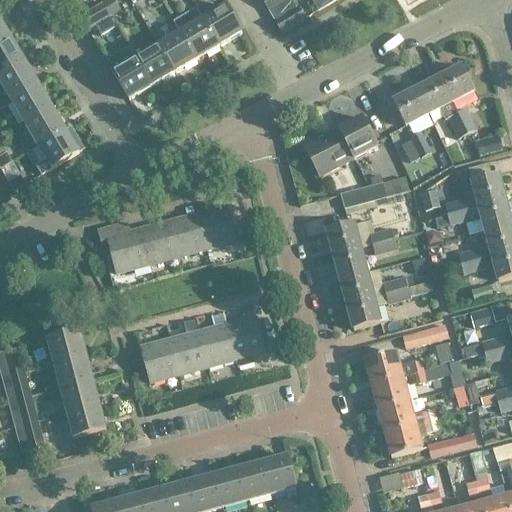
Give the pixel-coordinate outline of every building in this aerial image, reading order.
[(112,0),(103,5),(111,17),(120,12),(113,0),(112,0)] [(260,0),(268,12),(281,5),(288,0),(260,0)] [(317,0),(312,3),(317,14),(340,0),(317,0)] [(111,17),(103,5),(82,18),(89,29),(87,30),(88,31),(95,27),(102,37),(117,28),(111,17)] [(288,15),(281,5),(268,12),(281,35),(303,22),(296,11),(288,15)] [(203,21),(220,49),(242,35),(226,7),(203,21)] [(0,49),(13,42),(0,20),(0,49)] [(181,34),(197,62),(220,49),(203,21),(181,34)] [(158,47),(175,75),(197,62),(181,34),(158,47)] [(0,49),(0,80),(26,65),(13,42),(0,49)] [(131,52),(136,61),(152,88),(175,75),(158,47),(146,54),(143,49),(138,47),(131,52)] [(136,61),(113,74),(130,102),(152,88),(136,61)] [(26,65),(0,80),(0,83),(12,103),(40,87),(26,65)] [(439,81),(451,105),(474,93),(462,69),(439,81)] [(468,138),(457,117),(451,105),(439,81),(416,92),(428,117),(439,111),(445,123),(447,123),(457,143),(468,138)] [(12,103),(25,126),(53,109),(40,87),(12,103)] [(405,129),(428,117),(416,92),(393,104),(405,129)] [(25,126),(38,148),(66,132),(53,109),(25,126)] [(467,112),(457,117),(468,138),(477,133),(467,112)] [(339,132),(354,162),(377,150),(362,120),(339,132)] [(80,154),(66,132),(38,148),(46,162),(38,167),(43,176),(80,154)] [(339,132),(334,135),(305,149),(320,179),(354,162),(339,132)] [(432,156),(420,135),(409,141),(411,143),(401,148),(410,165),(419,160),(420,162),(432,156)] [(0,170),(0,171),(12,163),(7,154),(0,158),(0,170)] [(14,194),(26,186),(20,177),(8,184),(14,194)] [(469,212),(505,202),(498,177),(471,184),(475,200),(467,202),(469,212)] [(430,181),(412,186),(417,205),(435,201),(430,181)] [(382,185),(368,189),(372,204),(386,200),(382,185)] [(372,204),(368,189),(340,197),(344,211),(372,204)] [(445,208),(447,218),(469,212),(467,202),(445,208)] [(473,226),(482,223),(484,234),(511,227),(505,202),(469,212),(472,221),(473,226)] [(195,217),(204,252),(234,245),(224,207),(209,211),(210,213),(195,217)] [(472,221),(469,212),(447,218),(436,221),(438,231),(450,228),(449,228),(472,221)] [(165,224),(174,260),(204,252),(195,217),(165,224)] [(145,267),(136,232),(128,234),(126,224),(97,232),(102,251),(108,250),(115,275),(145,267)] [(136,232),(145,267),(174,260),(165,224),(136,232)] [(327,232),(333,257),(360,250),(353,225),(327,232)] [(483,261),(511,252),(511,228),(511,227),(484,234),(488,249),(480,251),(483,261)] [(372,247),(394,241),(391,232),(373,237),(370,238),(372,247)] [(394,241),(372,247),(373,248),(376,261),(398,255),(394,241)] [(360,250),(333,257),(340,282),(366,275),(360,250)] [(483,261),(480,251),(456,257),(459,267),(483,261)] [(485,271),(494,269),(498,284),(511,279),(511,252),(483,261),(485,271)] [(462,277),(485,271),(483,261),(459,267),(462,277)] [(378,272),(380,282),(407,276),(405,266),(378,272)] [(340,282),(347,307),(373,300),(366,275),(340,282)] [(385,297),(408,290),(405,280),(382,286),(385,297)] [(408,290),(385,297),(388,307),(411,301),(410,300),(433,293),(430,284),(408,290)] [(373,300),(347,307),(353,332),(380,325),(373,300)] [(474,330),(495,325),(491,313),(471,318),(474,330)] [(225,326),(234,361),(236,368),(252,364),(250,357),(263,353),(254,317),(238,321),(238,323),(225,326)] [(507,350),(511,348),(511,321),(509,322),(511,334),(511,335),(503,338),(504,340),(507,350)] [(197,334),(206,368),(234,361),(225,326),(197,334)] [(445,327),(402,339),(406,353),(449,341),(445,327)] [(53,366),(85,357),(79,332),(46,341),(53,366)] [(169,342),(178,376),(206,368),(197,334),(169,342)] [(483,356),(507,350),(504,340),(480,347),(461,352),(463,362),(483,356)] [(178,376),(169,342),(140,349),(149,384),(178,376)] [(17,376),(25,373),(19,350),(10,352),(17,376)] [(486,366),(509,360),(507,350),(483,356),(486,366)] [(0,373),(2,380),(9,378),(3,354),(0,354),(0,373)] [(414,364),(399,368),(395,354),(364,362),(371,387),(423,373),(421,364),(414,365),(414,364)] [(85,357),(53,366),(59,390),(92,382),(85,357)] [(423,373),(426,385),(453,378),(450,365),(436,369),(423,373)] [(31,398),(25,373),(17,376),(23,400),(31,398)] [(423,373),(371,387),(378,411),(409,403),(406,391),(426,385),(423,373)] [(16,402),(9,378),(2,380),(8,404),(16,402)] [(443,398),(453,396),(450,381),(440,383),(443,398)] [(92,382),(59,390),(66,415),(99,406),(92,382)] [(511,401),(511,391),(495,396),(497,406),(511,401)] [(38,422),(31,398),(23,400),(30,424),(38,422)] [(500,415),(511,412),(511,401),(497,406),(500,415)] [(8,404),(15,428),(22,426),(16,402),(8,404)] [(420,415),(413,417),(409,403),(378,411),(384,436),(437,421),(434,412),(420,416),(420,415)] [(38,411),(43,435),(67,431),(62,406),(38,411)] [(99,406),(66,415),(73,439),(105,431),(99,406)] [(437,421),(384,436),(391,460),(423,452),(420,441),(427,439),(427,436),(440,433),(437,421)] [(44,447),(38,422),(30,424),(37,450),(44,447)] [(29,452),(22,426),(15,428),(22,454),(29,452)] [(431,460),(476,448),(473,437),(428,449),(431,460)] [(261,464),(270,496),(295,489),(286,457),(261,464)] [(237,471),(246,503),(270,496),(261,464),(237,471)] [(213,477),(221,509),(246,503),(237,471),(213,477)] [(403,490),(423,485),(419,472),(399,477),(403,490)] [(189,484),(196,511),(210,511),(221,509),(213,477),(189,484)] [(487,481),(477,484),(480,497),(491,494),(487,481)] [(164,490),(170,511),(196,511),(189,484),(164,490)] [(469,500),(480,497),(477,484),(466,487),(469,500)] [(140,497),(144,511),(170,511),(164,490),(140,497)] [(439,494),(428,497),(432,510),(442,507),(439,494)] [(491,494),(480,497),(483,511),(509,511),(506,499),(493,502),(491,494)] [(116,503),(118,511),(144,511),(140,497),(116,503)] [(420,511),(422,511),(432,510),(428,497),(418,500),(420,511)] [(483,511),(480,497),(469,500),(472,508),(458,511),(483,511)] [(118,511),(116,503),(91,510),(91,511),(118,511)]
